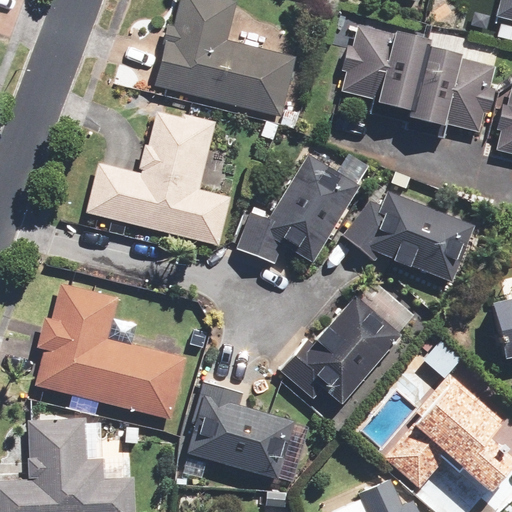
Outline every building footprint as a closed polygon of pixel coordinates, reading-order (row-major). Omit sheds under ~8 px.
[(153,86),(279,116),(293,55),(225,39),(234,0),(233,0),(179,0),(173,26),(167,25),(153,86)] [(511,19),(511,0),(498,0),(494,16),(511,19)] [(459,53),(353,25),(336,91),(407,110),(405,116),(477,135),(495,67),(458,57),(459,53)] [(511,85),(509,85),(493,152),(511,156),(511,85)] [(95,164),(84,211),(214,244),(226,197),(197,190),(214,123),(155,108),(138,175),(95,164)] [(357,184),(306,153),(266,219),(248,212),(233,248),(271,264),(280,242),(311,261),(357,184)] [(472,223),(385,189),(378,208),(367,199),(339,235),(371,260),(376,254),(448,282),(472,223)] [(42,350),(33,385),(168,418),(183,359),(103,340),(113,299),(58,285),(49,319),(43,318),(36,348),(42,350)] [(397,335),(351,295),(309,344),(304,339),(277,369),(310,398),(320,386),(338,402),(397,335)] [(511,297),(489,303),(502,358),(511,355),(511,297)] [(449,375),(378,456),(415,489),(445,455),(486,490),(511,460),(511,459),(486,437),(501,421),(449,375)] [(205,380),(184,450),(277,477),(293,423),(234,406),(239,389),(205,380)] [(0,482),(0,511),(132,511),(131,476),(102,478),(101,458),(85,459),(83,416),(23,419),(26,481),(0,482)] [(421,511),(414,497),(400,504),(388,479),(355,494),(363,511),(421,511)]
